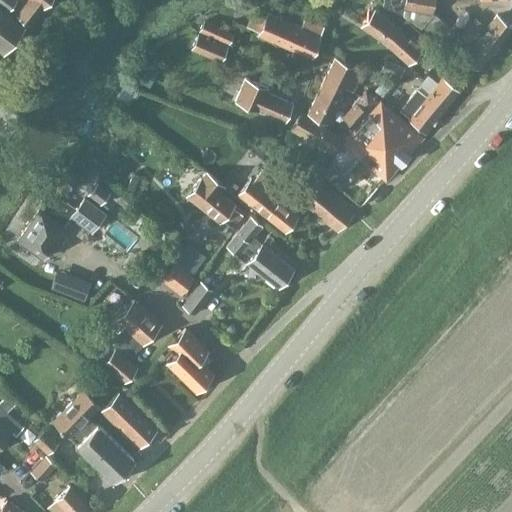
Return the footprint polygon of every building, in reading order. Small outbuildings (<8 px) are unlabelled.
[(0,0),(0,7),(5,12),(15,0),(0,0)] [(28,25),(47,0),(26,0),(25,1),(15,15),(28,25)] [(382,0),(381,4),(402,14),(403,0),(382,0)] [(429,13),(431,0),(403,0),(402,14),(426,33),(439,21),(432,13),(429,13)] [(22,25),(5,12),(0,7),(0,51),(1,52),(22,25)] [(406,19),(399,26),(373,8),(360,25),(385,41),(404,61),(429,41),(406,19)] [(301,28),(288,22),(267,13),(258,36),(310,58),(322,27),(313,23),(312,25),(304,21),(301,28)] [(477,70),(510,26),(495,15),(486,26),(474,17),(457,39),(469,49),(462,58),(477,70)] [(201,20),(196,31),(227,44),(231,32),(201,20)] [(196,33),(189,48),(220,60),(226,46),(196,33)] [(429,54),(419,64),(425,69),(434,59),(429,54)] [(355,89),(363,71),(334,57),(307,114),(327,123),(335,107),(344,87),(350,90),(351,87),(355,89)] [(378,70),(397,79),(403,66),(384,57),(378,70)] [(399,110),(427,131),(458,89),(441,77),(427,95),(416,88),(399,110)] [(284,122),(291,104),(265,93),(267,88),(242,78),(233,102),(284,122)] [(355,128),(379,100),(365,88),(343,116),(355,128)] [(387,177),(422,136),(379,100),(355,128),(345,139),(343,142),(383,177),(387,177)] [(345,139),(340,135),(300,111),(289,129),(329,153),(332,148),(335,151),(343,142),(345,139)] [(95,155),(90,161),(98,168),(103,162),(95,155)] [(330,163),(322,172),(331,180),(339,171),(330,163)] [(297,215),(270,194),(280,180),(260,167),(252,177),(248,174),(235,193),(249,203),(285,231),(297,215)] [(231,226),(241,214),(230,206),(233,203),(217,190),(222,184),(206,171),(201,177),(199,176),(185,194),(217,221),(219,219),(231,226)] [(337,230),(356,211),(318,177),(300,201),(337,230)] [(110,190),(96,180),(88,192),(101,201),(110,190)] [(76,208),(53,191),(18,240),(43,257),(65,226),(63,225),(70,216),(91,231),(104,213),(83,198),(76,208)] [(120,239),(127,230),(107,215),(100,223),(120,239)] [(293,268),(262,243),(261,243),(252,236),(262,224),(251,215),(226,245),(278,287),(293,268)] [(206,257),(187,243),(161,278),(180,292),(206,257)] [(69,269),(77,255),(58,246),(51,260),(69,269)] [(77,280),(72,294),(84,298),(88,284),(77,280)] [(195,287),(182,304),(193,313),(206,296),(195,287)] [(161,324),(139,305),(132,298),(109,325),(117,332),(109,341),(108,342),(95,356),(102,362),(124,381),(135,368),(128,359),(137,348),(138,349),(161,324)] [(194,390),(211,372),(192,354),(201,344),(184,327),(168,344),(175,351),(165,362),(194,390)] [(108,342),(109,341),(101,334),(88,349),(95,356),(108,342)] [(166,356),(162,352),(157,357),(161,361),(166,356)] [(123,385),(118,391),(119,391),(126,398),(133,391),(123,385)] [(84,389),(53,420),(76,443),(74,444),(112,482),(121,472),(125,477),(130,472),(126,468),(134,459),(98,422),(97,423),(88,414),(98,404),(84,389)] [(155,427),(126,398),(119,391),(102,409),(138,445),(155,427)] [(0,401),(0,404),(7,412),(16,403),(7,394),(0,401)] [(0,444),(12,431),(15,434),(23,425),(7,412),(0,404),(0,444)] [(45,429),(34,440),(47,452),(57,442),(45,429)] [(45,455),(31,469),(40,479),(54,464),(45,455)] [(51,511),(87,511),(91,509),(70,486),(57,499),(56,498),(46,507),(51,511)] [(0,511),(21,511),(5,499),(0,505),(0,511)]
